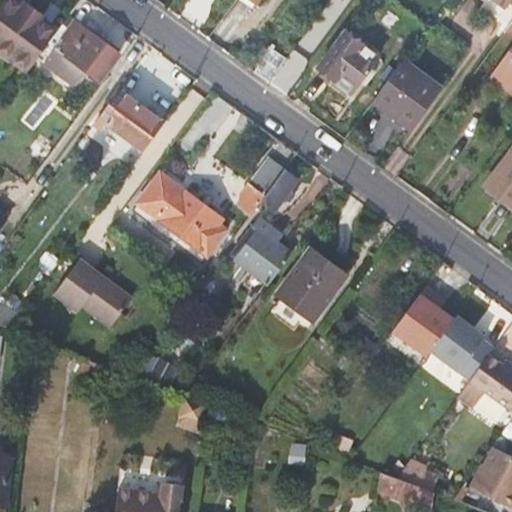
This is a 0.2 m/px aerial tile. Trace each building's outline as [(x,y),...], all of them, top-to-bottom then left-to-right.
[(25,6),(16,0),(3,0),(0,5),(0,53),(27,73),(37,58),(40,55),(58,30),(41,19),(44,15),(28,3),(25,6)] [(119,54),(68,17),(58,30),(40,55),(47,60),(44,64),(74,86),(85,71),(99,82),(119,54)] [(381,54),(348,30),(320,68),(353,92),(381,54)] [(511,44),(489,76),(503,87),(510,77),(511,78),(511,44)] [(438,87),(400,60),(374,95),(411,123),(438,87)] [(164,120),(121,88),(99,119),(142,150),(164,120)] [(39,162),(54,142),(39,131),(28,146),(29,148),(27,152),(39,162)] [(511,148),(487,182),(511,201),(511,148)] [(249,185),(264,195),(283,169),(269,158),(249,185)] [(298,180),(283,169),(264,195),(260,200),(275,211),(298,180)] [(207,257),(226,230),(219,224),(222,219),(160,172),(136,204),(207,257)] [(235,261),(267,284),(291,252),(276,241),(281,233),(260,217),(232,255),(236,259),(235,261)] [(276,294),(313,321),(347,275),(311,248),(276,294)] [(78,311),(82,306),(110,327),(130,299),(78,260),(53,293),(78,311)] [(438,296),(424,285),(392,330),(426,354),(429,351),(452,318),(439,308),(432,303),(438,296)] [(438,296),(432,303),(439,308),(445,300),(438,296)] [(0,304),(0,325),(11,330),(21,316),(0,304)] [(452,318),(429,351),(468,380),(489,351),(494,343),(455,315),(452,318)] [(367,363),(379,347),(358,332),(347,348),(367,363)] [(511,368),(504,362),(489,351),(468,380),(457,394),(472,405),(486,414),(498,417),(506,406),(509,408),(511,404),(511,368)] [(77,374),(104,383),(106,367),(80,357),(77,374)] [(305,465),(307,445),(294,443),(293,448),(290,448),(288,463),(305,465)] [(511,457),(495,449),(476,484),(471,481),(469,486),(464,484),(452,500),(462,504),(468,506),(471,499),(478,502),(483,492),(511,507),(511,503),(511,457)] [(415,486),(428,468),(429,466),(413,453),(395,478),(415,486)] [(0,511),(6,511),(13,458),(0,455),(0,511)] [(438,476),(428,468),(415,486),(427,490),(438,476)] [(383,511),(384,506),(430,511),(433,511),(436,493),(427,490),(415,486),(395,478),(380,472),(374,511),(383,511)] [(460,511),(462,504),(452,500),(436,493),(433,511),(460,511)] [(177,511),(179,501),(158,498),(157,509),(115,504),(113,511),(177,511)]
